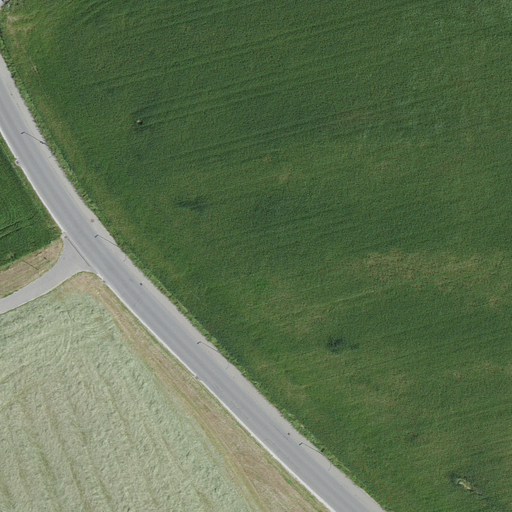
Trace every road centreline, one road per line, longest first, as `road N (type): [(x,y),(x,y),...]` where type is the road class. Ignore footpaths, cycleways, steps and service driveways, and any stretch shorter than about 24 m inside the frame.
road 1 (unclassified): [(92,256),(353,511)]
road 2 (unclassified): [(0,99),(28,159),(92,256)]
